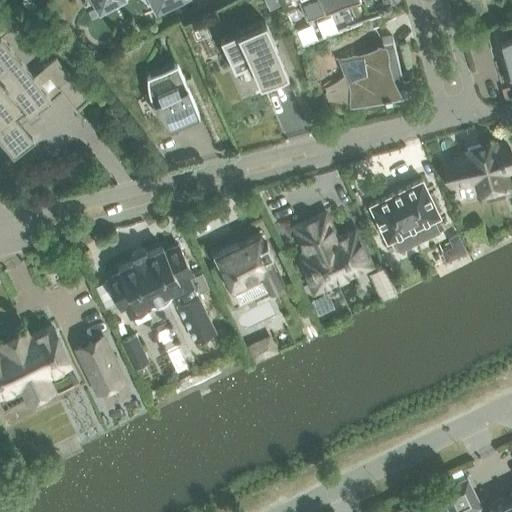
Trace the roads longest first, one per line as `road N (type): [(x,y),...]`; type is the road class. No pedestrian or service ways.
road 1 (residential): [(0,250),(301,166),(333,147)]
road 2 (residential): [(333,147),(298,145),(0,220)]
road 3 (residential): [(293,511),(511,404)]
road 4 (residential): [(413,0),(444,122)]
road 5 (residential): [(475,116),(442,0)]
